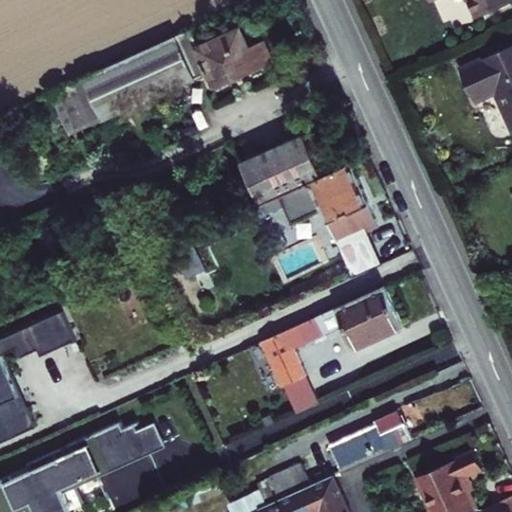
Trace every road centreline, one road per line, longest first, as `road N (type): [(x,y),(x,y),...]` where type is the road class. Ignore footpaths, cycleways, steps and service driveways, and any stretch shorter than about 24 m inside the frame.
road 1 (tertiary): [(511,408),(352,56)]
road 2 (residential): [(66,185),(98,173),(136,174),(278,105),(310,76),(352,56)]
